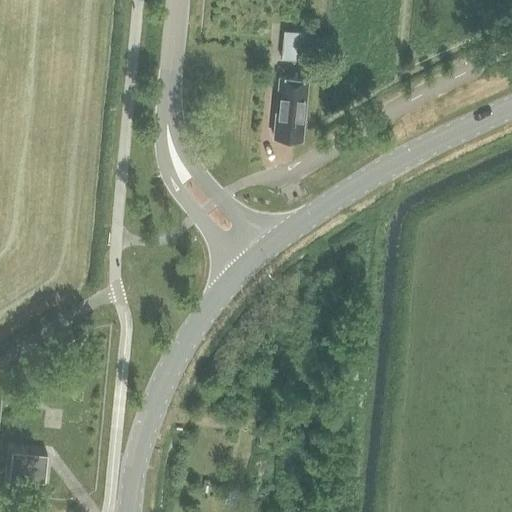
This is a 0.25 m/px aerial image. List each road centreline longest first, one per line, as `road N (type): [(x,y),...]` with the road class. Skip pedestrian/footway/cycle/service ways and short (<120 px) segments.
road 1 (secondary): [(130,511),(138,449),(167,373),(211,305),(249,267)]
road 2 (secondary): [(274,245),(372,176),(511,108)]
road 3 (residential): [(511,52),(275,180)]
road 4 (residential): [(169,94),(160,135),(167,177),(249,267)]
road 5 (residential): [(274,245),(192,168),(169,94)]
